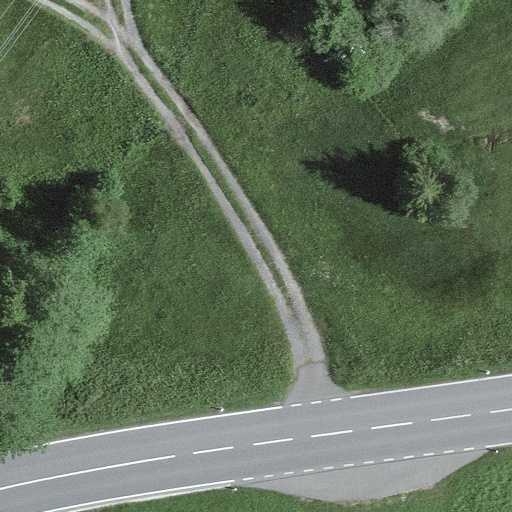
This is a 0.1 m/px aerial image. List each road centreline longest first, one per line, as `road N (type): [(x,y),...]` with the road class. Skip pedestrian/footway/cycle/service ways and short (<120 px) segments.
road 1 (track): [(60,0),(139,52),(222,178),(289,297),(331,434)]
road 2 (primary): [(511,410),(157,459),(0,492)]
